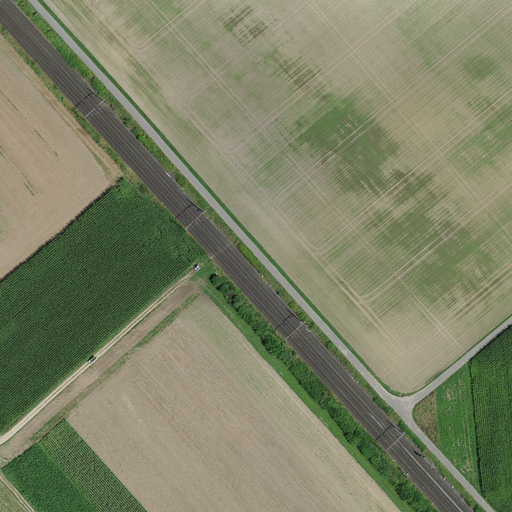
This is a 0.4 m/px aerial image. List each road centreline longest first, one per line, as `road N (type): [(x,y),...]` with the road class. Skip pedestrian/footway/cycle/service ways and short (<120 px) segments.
road 1 (track): [(209,259),(0,441)]
road 2 (track): [(511,317),(399,410)]
